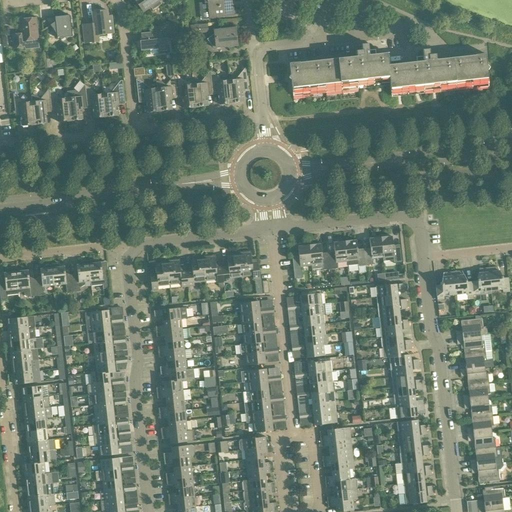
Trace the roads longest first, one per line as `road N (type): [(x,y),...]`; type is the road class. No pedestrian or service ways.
road 1 (residential): [(147,511),(129,252)]
road 2 (residential): [(421,257),(456,511)]
road 3 (tertiary): [(0,202),(240,178)]
road 4 (residential): [(270,230),(293,435)]
road 5 (residential): [(270,230),(407,216),(418,226),(421,257)]
road 6 (residential): [(15,511),(0,363)]
road 7 (residential): [(257,49),(399,26)]
road 8 (residential): [(129,252),(270,230)]
road 9 (tertiary): [(511,140),(379,163)]
road 10 (tertiary): [(379,163),(511,154)]
road 11 (residential): [(0,138),(132,131)]
road 12 (residential): [(116,0),(132,131)]
road 13 (residential): [(132,131),(262,118)]
road 14 (residential): [(0,258),(129,252)]
